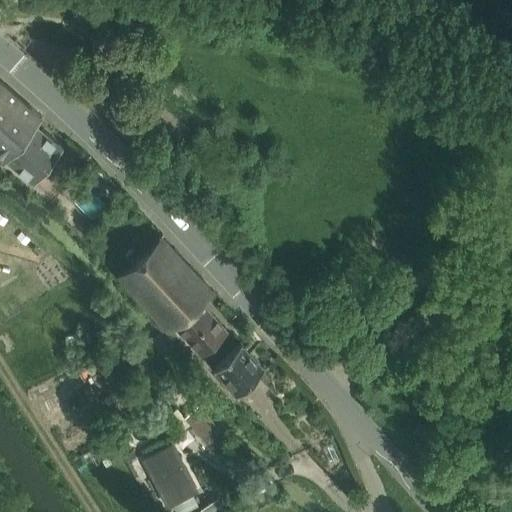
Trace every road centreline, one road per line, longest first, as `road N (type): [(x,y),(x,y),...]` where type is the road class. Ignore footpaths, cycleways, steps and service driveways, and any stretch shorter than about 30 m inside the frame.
road 1 (unclassified): [(351,412),(0,51)]
road 2 (unclassified): [(441,511),(351,412)]
